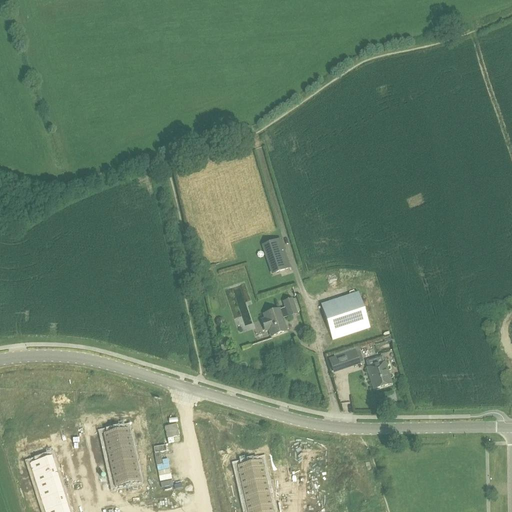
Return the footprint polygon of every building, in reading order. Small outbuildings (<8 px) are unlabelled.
[(289,265),(285,253),(284,251),(280,239),(265,244),(275,274),(290,269),(289,265)] [(243,293),(239,293),(240,306),(249,306),(249,287),(243,287),(243,293)] [(369,328),(358,293),(321,305),(332,340),(369,328)] [(289,317),(296,314),(291,299),(284,302),(289,317)] [(261,320),(265,331),(269,330),(271,336),(286,331),(279,309),(264,315),(265,319),(261,320)] [(246,319),(250,326),(255,324),(251,316),(246,319)] [(238,321),(241,332),(249,330),(245,318),(238,321)] [(330,359),(334,372),(359,363),(354,350),(330,359)] [(391,384),(385,362),(366,368),(373,390),(391,384)] [(131,442),(128,429),(115,431),(118,445),(131,442)] [(118,445),(115,431),(103,434),(106,448),(118,445)] [(133,455),(131,442),(118,445),(121,458),(133,455)] [(121,458),(118,445),(106,448),(109,460),(121,458)] [(136,468),(133,455),(121,458),(124,471),(136,468)] [(55,472),(51,457),(30,464),(35,478),(55,472)] [(124,471),(121,458),(109,460),(112,473),(124,471)] [(265,474),(262,461),(249,464),(252,477),(265,474)] [(252,477),(249,464),(237,466),(240,480),(252,477)] [(139,481),(136,468),(124,471),(127,484),(139,481)] [(127,484),(124,471),(112,473),(114,487),(127,484)] [(60,485),(55,472),(35,478),(39,492),(60,485)] [(267,487),(265,474),(252,477),(255,490),(267,487)] [(255,490),(252,477),(240,480),(243,493),(255,490)] [(64,499),(60,485),(39,492),(43,506),(64,499)] [(270,500),(267,487),(255,490),(258,503),(270,500)] [(258,503),(255,490),(243,493),(246,506),(258,503)] [(68,511),(64,499),(43,506),(45,511),(68,511)] [(272,511),(270,500),(258,503),(259,511),(272,511)] [(259,511),(258,503),(246,506),(246,511),(259,511)]
